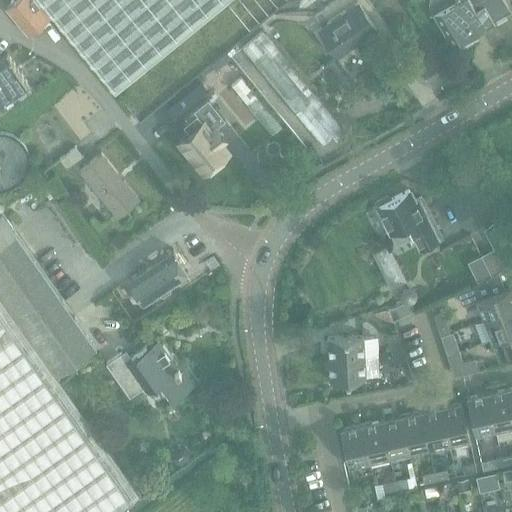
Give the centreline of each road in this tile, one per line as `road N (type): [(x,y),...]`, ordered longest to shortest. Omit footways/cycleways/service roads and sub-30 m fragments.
road 1 (unclassified): [(260,266),(217,234),(95,99),(0,32)]
road 2 (tertiary): [(260,266),(270,244),(313,202),(511,85)]
road 3 (residential): [(314,410),(443,384),(421,315)]
road 4 (tertiary): [(270,420),(260,266)]
